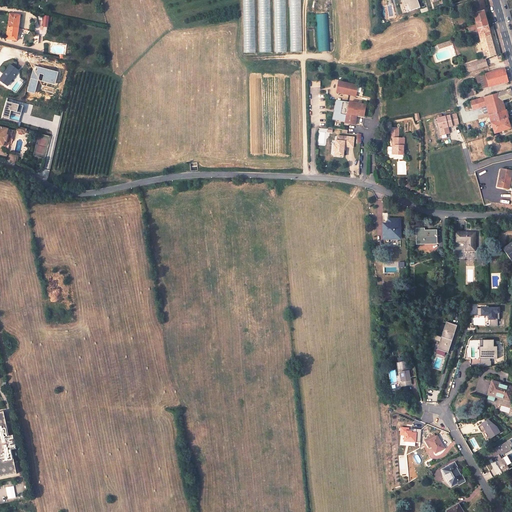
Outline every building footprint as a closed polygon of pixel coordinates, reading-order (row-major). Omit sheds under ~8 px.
[(255,18),(254,0),(243,0),(245,52),(255,52),(254,18),(255,18)] [(271,52),(270,0),(259,0),(260,52),(271,52)] [(287,52),(285,0),(274,0),(276,52),(287,52)] [(290,0),(290,17),(300,17),(300,0),(290,0)] [(421,8),(418,0),(404,0),(408,12),(421,8)] [(483,11),(474,14),(477,26),(464,30),(465,34),(470,33),(474,31),(478,30),(487,27),(483,11)] [(328,14),(316,14),(318,52),(330,51),(328,14)] [(19,29),(19,25),(20,25),(21,25),(20,25),(21,17),(11,15),(10,28),(19,29)] [(487,27),(478,30),(480,35),(486,59),(495,56),(487,27)] [(10,28),(8,40),(18,41),(19,34),(19,33),(18,33),(19,29),(10,28)] [(457,36),(458,41),(471,37),(470,33),(465,34),(458,36),(457,36)] [(486,59),(480,61),(480,63),(482,69),(488,67),(486,59)] [(468,73),(482,69),(480,63),(480,61),(465,65),(466,68),(468,73)] [(17,72),(10,66),(0,78),(0,82),(6,87),(17,72)] [(489,88),(508,82),(505,70),(486,75),(489,88)] [(369,88),(338,82),(336,92),(351,95),(368,98),(369,88)] [(511,95),(511,90),(470,103),(476,121),(489,117),(492,125),(489,126),(491,132),(494,131),(496,134),(511,130),(504,102),(511,98),(511,95)] [(368,98),(351,95),(350,103),(367,105),(368,98)] [(6,100),(2,117),(21,121),(24,105),(6,100)] [(350,103),(337,102),(335,121),(347,122),(347,124),(364,126),(367,105),(350,103)] [(450,127),(460,125),(457,112),(438,117),(439,118),(434,119),(437,131),(440,130),(442,136),(451,134),(450,127)] [(399,127),(391,127),(391,138),(393,138),(392,153),(402,154),(404,138),(399,138),(399,127)] [(0,128),(0,147),(4,148),(8,131),(0,128)] [(354,138),(338,136),(337,141),(336,141),(336,146),(335,146),(334,151),(335,151),(335,156),(344,157),(345,147),(353,148),(354,138)] [(511,178),(511,170),(501,169),(497,188),(507,189),(508,181),(511,181),(511,178)] [(388,223),(383,223),(382,234),(389,234),(389,239),(399,239),(399,219),(388,218),(388,223)] [(423,228),(415,228),(415,234),(417,234),(417,243),(423,243),(423,241),(436,241),(436,230),(423,230),(423,228)] [(474,232),(453,231),(453,242),(463,242),(463,251),(474,251),(474,232)] [(511,241),(502,248),(511,261),(511,241)] [(490,325),(498,325),(498,314),(502,314),(502,307),(478,307),(478,316),(490,316),(490,325)] [(451,353),(458,324),(446,321),(439,350),(451,353)] [(489,324),(479,324),(480,355),(490,354),(489,324)] [(405,361),(394,364),(399,386),(409,384),(407,375),(414,373),(412,366),(406,368),(405,361)] [(511,393),(511,390),(492,383),(486,403),(492,405),(495,398),(509,402),(511,393)] [(0,479),(15,476),(10,453),(15,452),(12,438),(7,439),(2,415),(0,415),(0,479)] [(491,439),(501,434),(493,418),(483,423),(491,439)] [(422,440),(423,430),(411,429),(411,427),(402,427),(402,435),(406,436),(406,441),(419,442),(419,440),(422,440)] [(436,436),(427,442),(435,453),(443,448),(436,436)] [(511,463),(506,453),(511,449),(511,440),(487,453),(498,475),(510,469),(508,465),(511,463)] [(453,463),(441,471),(444,476),(445,476),(451,485),(463,479),(453,463)]
